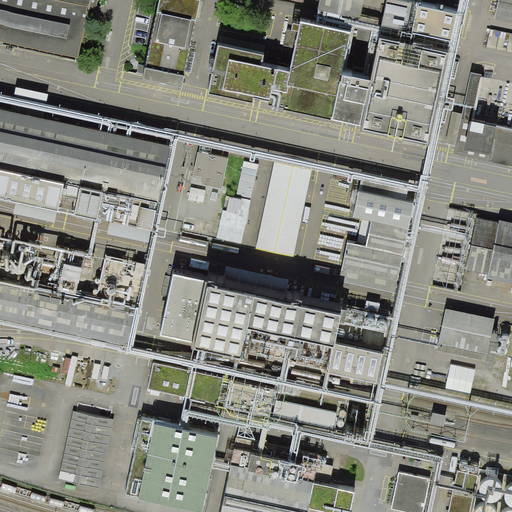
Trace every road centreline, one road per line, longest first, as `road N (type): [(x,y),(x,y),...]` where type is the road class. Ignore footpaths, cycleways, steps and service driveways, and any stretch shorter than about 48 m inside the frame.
road 1 (unknown): [(326,144),(300,259),(288,264),(236,252)]
road 2 (unknown): [(261,130),(236,252)]
